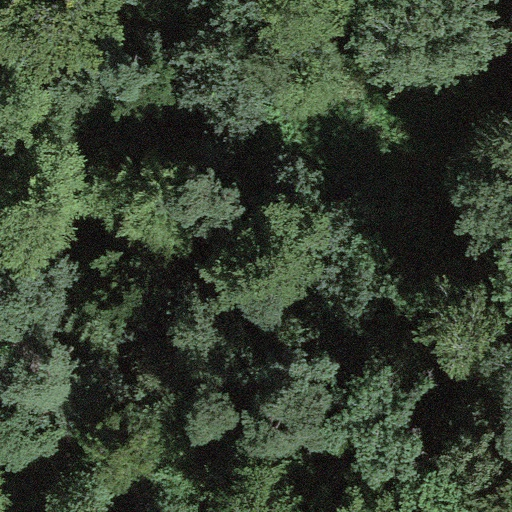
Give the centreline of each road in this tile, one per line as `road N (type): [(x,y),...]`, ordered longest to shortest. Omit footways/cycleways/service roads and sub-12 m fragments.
road 1 (track): [(151,511),(0,298)]
road 2 (track): [(56,376),(79,511)]
